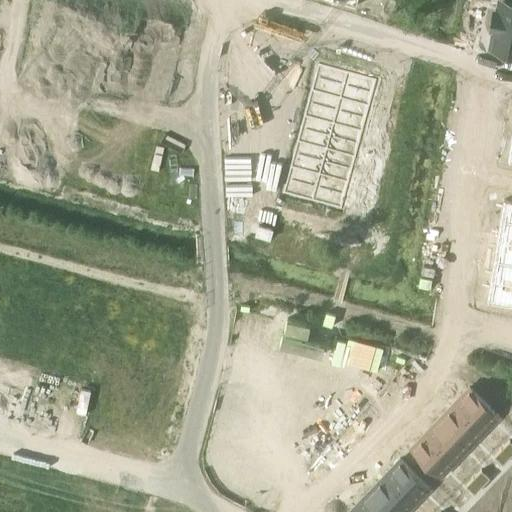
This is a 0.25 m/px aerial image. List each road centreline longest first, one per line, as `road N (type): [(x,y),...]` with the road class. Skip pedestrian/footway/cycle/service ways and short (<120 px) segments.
road 1 (residential): [(490,71),(443,338),(429,373),(304,511)]
road 2 (residential): [(202,125),(220,278),(216,336),(181,488)]
road 3 (track): [(323,304),(0,220)]
road 4 (unknown): [(323,304),(381,109),(367,81),(321,64)]
road 5 (residential): [(490,71),(253,0)]
road 6 (track): [(511,358),(323,304)]
road 7 (residential): [(0,441),(181,488)]
road 8 (residential): [(224,0),(202,125)]
